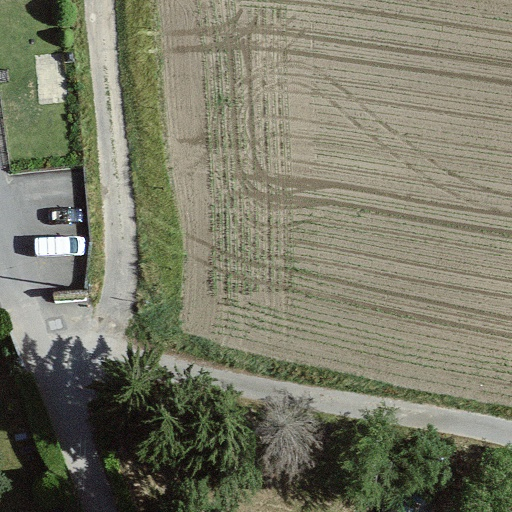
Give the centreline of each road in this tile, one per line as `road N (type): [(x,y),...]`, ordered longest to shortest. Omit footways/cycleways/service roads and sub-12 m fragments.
road 1 (track): [(511,437),(116,356),(45,366)]
road 2 (track): [(116,356),(125,248),(105,0)]
road 3 (residential): [(101,511),(24,313),(0,225)]
